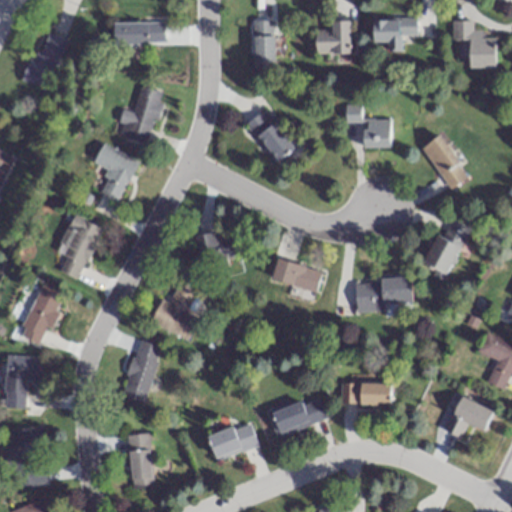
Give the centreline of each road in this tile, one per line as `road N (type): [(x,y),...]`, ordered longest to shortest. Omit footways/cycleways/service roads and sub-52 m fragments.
road 1 (residential): [(208,0),(208,96),(187,162),(90,345),(84,408),(93,511)]
road 2 (residential): [(203,511),(366,450),(407,455),(496,501)]
road 3 (residential): [(187,162),(302,216),(340,223),(377,211)]
